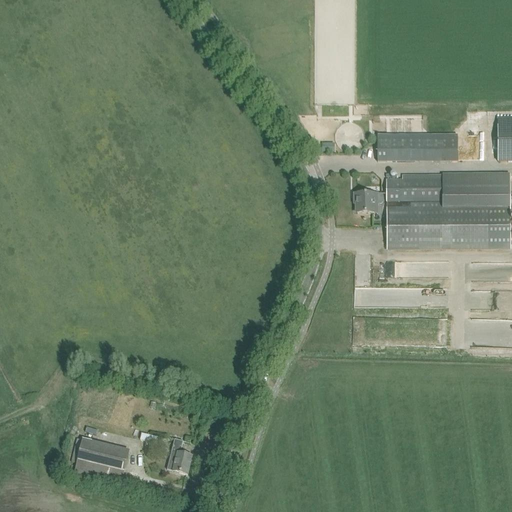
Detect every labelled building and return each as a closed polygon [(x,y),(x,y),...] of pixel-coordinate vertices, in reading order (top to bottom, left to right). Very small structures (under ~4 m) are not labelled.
[(511,36),(366,39),(368,118),(511,115),(511,36)] [(511,126),(499,127),(499,141),(499,161),(511,161),(511,126)] [(457,136),(377,136),(377,162),(441,162),(457,162),(457,136)] [(510,174),(442,174),(402,175),(402,180),(387,180),(388,250),(450,249),(490,249),(490,251),(510,251),(510,174)] [(377,194),(367,194),(357,194),(357,214),(373,214),(373,205),(377,205),(377,204),(380,204),(383,202),(382,194),(377,194)] [(356,257),(355,287),(371,288),(372,258),(356,257)] [(451,274),(450,261),(434,262),(435,275),(451,274)] [(511,264),(478,265),(478,282),(511,281),(511,264)] [(392,306),(393,289),(372,288),(371,305),(392,306)] [(169,471),(171,472),(187,476),(192,457),(180,454),(183,442),(176,440),(169,471)] [(82,441),(74,474),(121,485),(129,452),(82,441)]
